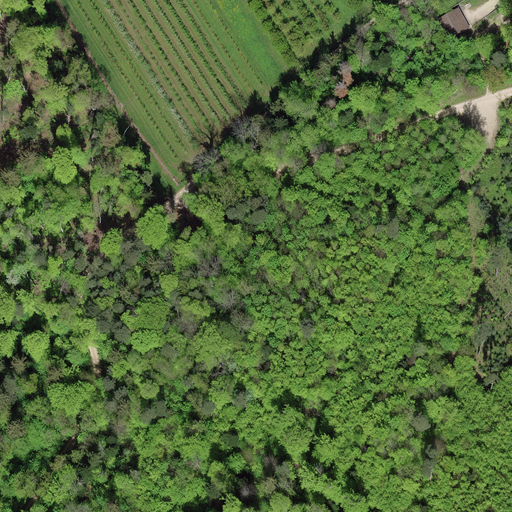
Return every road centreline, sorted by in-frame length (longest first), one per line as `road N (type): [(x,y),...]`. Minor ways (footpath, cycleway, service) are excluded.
road 1 (track): [(407,0),(370,22),(93,264),(82,317),(98,391),(28,511)]
road 2 (track): [(511,95),(260,180),(173,199)]
